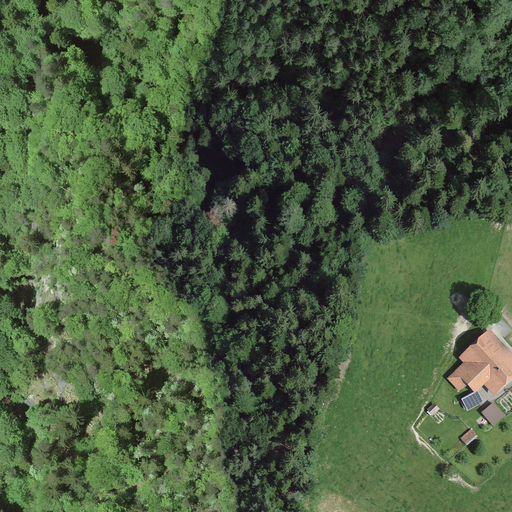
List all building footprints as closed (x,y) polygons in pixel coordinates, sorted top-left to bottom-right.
[(468,362),(449,379),(459,390),(468,385),(475,392),(487,381),(495,390),(511,374),(511,364),(485,335),(462,356),(468,362)] [(476,393),(461,401),(466,410),(481,401),(476,393)] [(438,409),(434,404),(428,409),(433,414),(438,409)] [(493,406),(482,414),(492,426),(502,417),(493,406)] [(470,431),(461,440),(466,445),(475,436),(470,431)]
